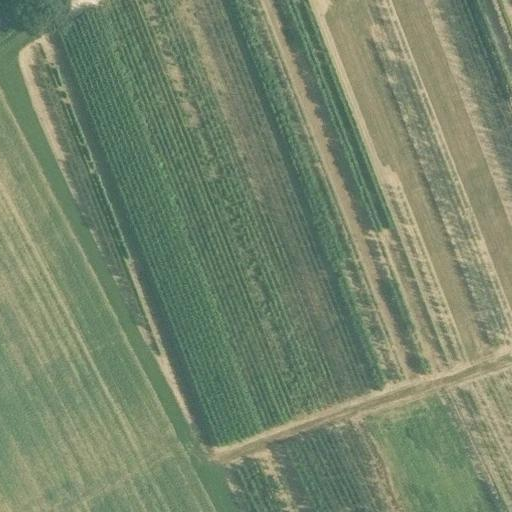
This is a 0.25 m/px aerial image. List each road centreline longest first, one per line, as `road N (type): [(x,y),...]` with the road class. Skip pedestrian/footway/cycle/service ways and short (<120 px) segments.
road 1 (track): [(226,511),(0,67)]
road 2 (track): [(511,357),(202,464)]
road 3 (track): [(188,437),(51,511)]
